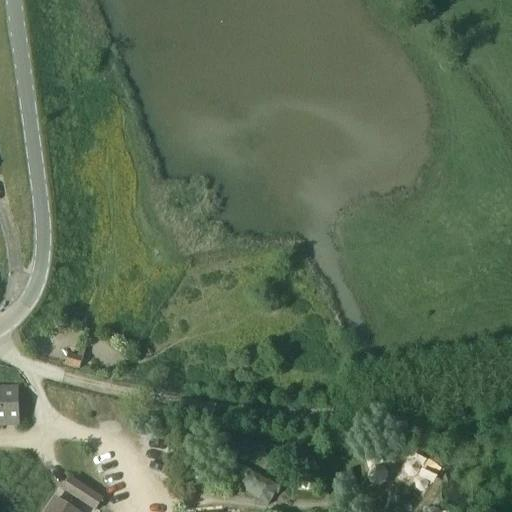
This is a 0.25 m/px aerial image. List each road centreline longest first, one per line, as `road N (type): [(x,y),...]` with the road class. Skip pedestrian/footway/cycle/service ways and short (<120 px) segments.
road 1 (track): [(63,377),(245,411),(303,413),(511,384)]
road 2 (tertiary): [(0,328),(24,306),(44,260),(14,0)]
